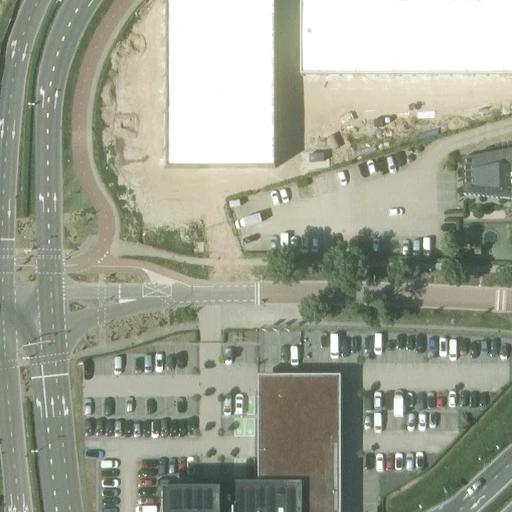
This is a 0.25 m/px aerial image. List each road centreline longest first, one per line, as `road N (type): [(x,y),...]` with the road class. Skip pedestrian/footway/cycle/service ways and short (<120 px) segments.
road 1 (unclassified): [(511,302),(156,299)]
road 2 (secondary): [(41,0),(28,20),(5,125),(3,294)]
road 3 (secondary): [(50,290),(48,126),(56,75),(93,0)]
road 4 (secondary): [(66,511),(51,414),(50,325)]
road 5 (secondary): [(5,331),(20,511)]
